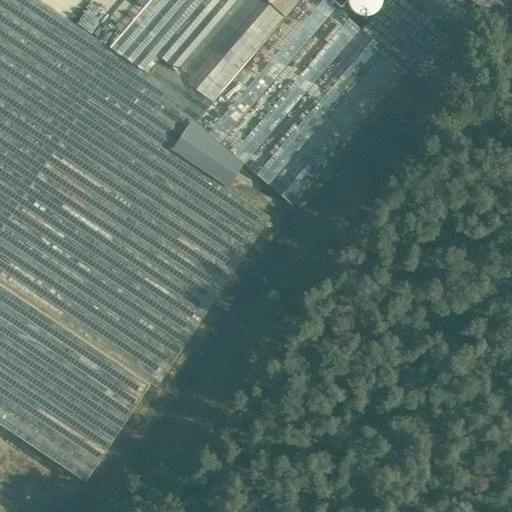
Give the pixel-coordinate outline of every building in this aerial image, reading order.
[(130,63),(36,0),(0,0),(0,284),(156,388),(269,217),(170,150),(191,118),(195,122),(299,0),(236,0),(175,71),(159,56),(147,74),(130,63)] [(184,0),(130,63),(147,74),(159,56),(175,71),(236,0),(184,0)] [(408,71),(325,0),(299,0),(195,122),(292,206),(408,71)] [(379,5),(379,0),(346,0),(347,6),(351,11),(357,15),(363,16),(370,14),(375,11),(379,5)] [(474,0),(491,10),(497,0),(474,0)]
